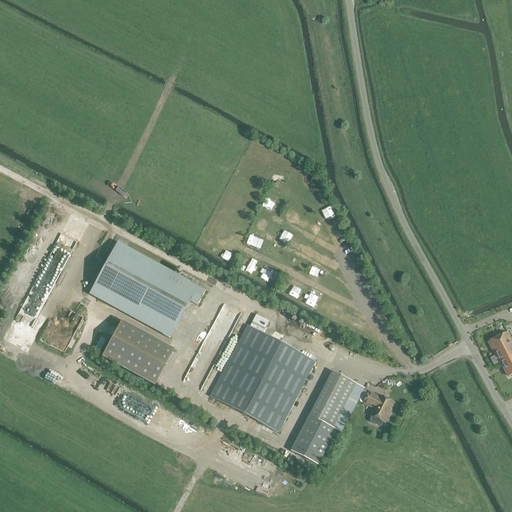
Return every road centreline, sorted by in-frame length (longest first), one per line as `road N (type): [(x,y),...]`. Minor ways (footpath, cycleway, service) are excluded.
road 1 (track): [(0,167),(375,368),(414,371),(470,347)]
road 2 (unclassified): [(511,419),(397,212),(371,139),(347,0)]
road 3 (track): [(172,78),(102,221)]
